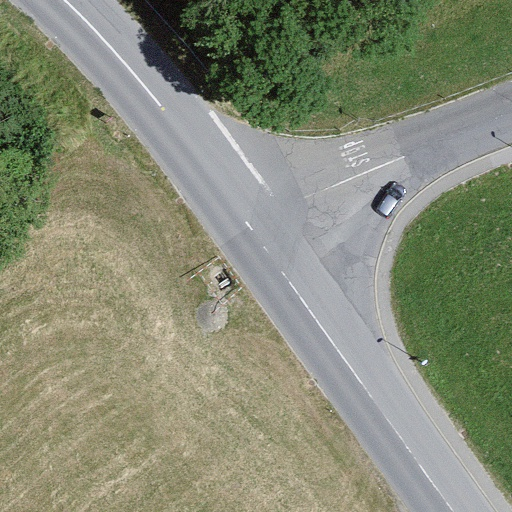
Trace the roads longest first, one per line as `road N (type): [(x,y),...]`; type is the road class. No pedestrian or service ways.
road 1 (secondary): [(251,225),(457,511)]
road 2 (secondary): [(60,0),(154,98),(251,225)]
road 3 (unclassified): [(511,124),(251,225)]
